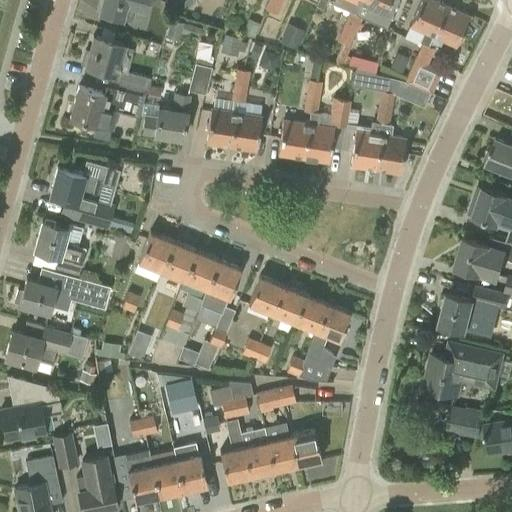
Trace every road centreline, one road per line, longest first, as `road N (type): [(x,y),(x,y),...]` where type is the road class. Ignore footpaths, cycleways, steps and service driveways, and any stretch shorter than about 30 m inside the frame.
road 1 (residential): [(417,208),(189,172),(183,206),(393,291)]
road 2 (residential): [(0,219),(61,0)]
road 3 (tertiary): [(417,208),(511,11)]
road 4 (tertiary): [(356,496),(393,291)]
road 5 (residential): [(356,496),(511,488)]
